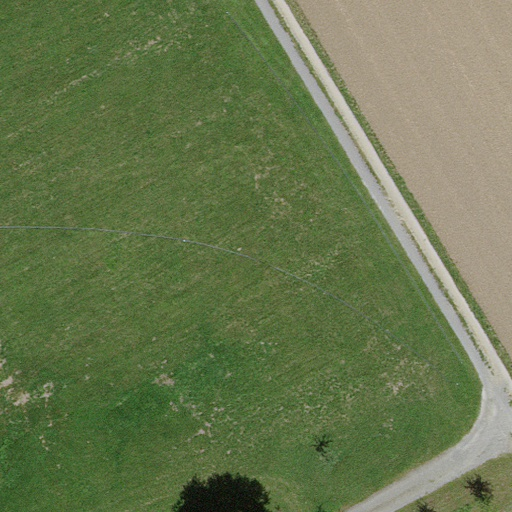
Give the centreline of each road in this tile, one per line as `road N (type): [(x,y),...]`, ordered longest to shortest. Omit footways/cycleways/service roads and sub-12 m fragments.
road 1 (track): [(511,401),(271,0)]
road 2 (track): [(366,511),(511,434)]
